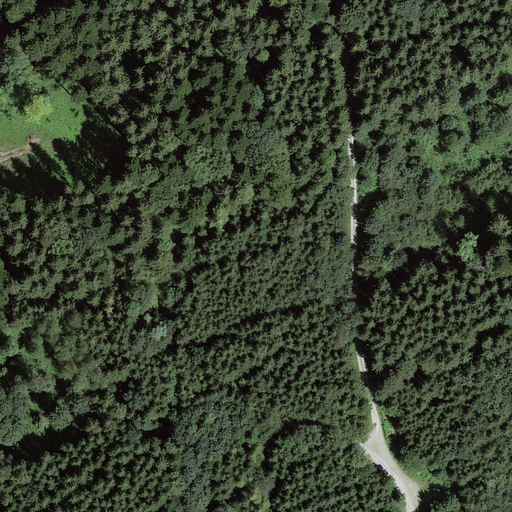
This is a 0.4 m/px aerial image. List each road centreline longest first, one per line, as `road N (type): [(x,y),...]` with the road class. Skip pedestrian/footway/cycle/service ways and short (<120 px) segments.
road 1 (track): [(82,0),(142,157),(177,322),(221,382),(277,433)]
road 2 (track): [(379,454),(361,366),(341,0)]
road 3 (track): [(280,511),(271,450),(277,433),(293,428),(349,436),(379,454),(406,483),(412,511)]
